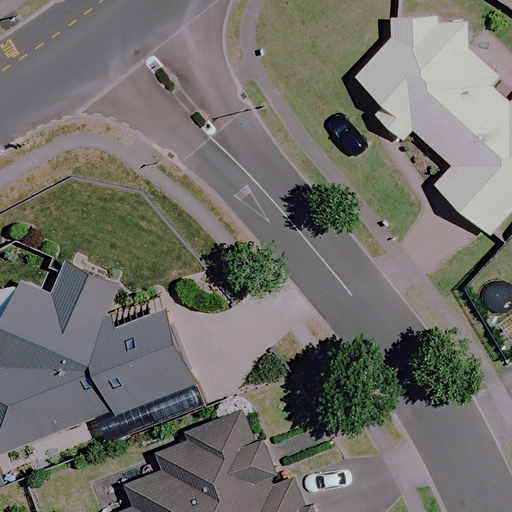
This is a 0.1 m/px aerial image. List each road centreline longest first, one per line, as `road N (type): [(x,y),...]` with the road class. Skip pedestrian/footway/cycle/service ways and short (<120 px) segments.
road 1 (residential): [(482,511),(452,437),(354,299),(117,21)]
road 2 (tertiary): [(0,99),(117,21)]
